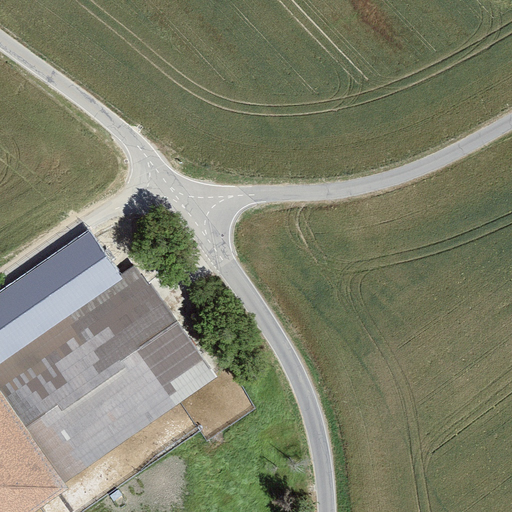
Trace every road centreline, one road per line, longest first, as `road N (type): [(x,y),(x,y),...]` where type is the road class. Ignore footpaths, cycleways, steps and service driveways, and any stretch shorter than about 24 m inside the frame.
road 1 (unclassified): [(192,209),(299,378),(316,431),(324,511)]
road 2 (unclassified): [(192,209),(361,186),(422,168),(511,121)]
road 3 (unclassified): [(0,40),(118,129),(192,209)]
